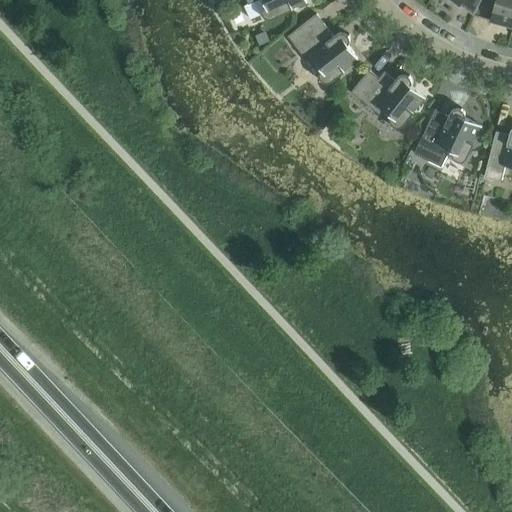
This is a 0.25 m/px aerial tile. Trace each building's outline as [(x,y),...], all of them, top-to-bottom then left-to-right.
[(246,0),(248,4),(257,0),(262,0),(264,4),(262,8),(262,13),(261,14),(261,15),(262,15),(265,17),(269,19),(272,18),(292,9),(292,8),(298,6),(299,9),(309,5),(306,0),(246,0)] [(453,0),(473,15),(480,0),(453,0)] [(511,0),(480,0),(473,15),(511,26),(511,0)] [(348,34),(338,42),(317,14),(288,36),(310,65),(315,62),(321,69),(319,74),(320,79),(319,80),(320,81),(321,80),(324,82),(328,82),(332,81),(344,71),(350,65),(353,69),(361,62),(348,45),(349,40),(348,35),(349,35),(348,34)] [(392,127),(393,126),(397,127),(400,127),(404,125),(414,112),(413,112),(418,105),(421,107),(428,99),(411,86),(412,82),(411,79),(409,76),(410,75),(409,75),(400,85),(384,72),(379,78),(369,70),(351,92),(379,114),(383,110),(390,116),(390,121),(392,125),(391,126),(392,127)] [(435,110),(419,143),(414,153),(441,166),(449,150),(452,152),(452,157),(456,160),(455,161),(456,162),(457,161),(461,161),(464,160),(467,157),(474,143),(473,142),(477,135),(480,137),(485,127),(465,118),(465,114),(464,111),(461,109),(462,108),(461,107),(455,119),(435,110)] [(511,135),(496,131),(487,167),(484,177),(501,181),(505,165),(511,167),(511,135)]
